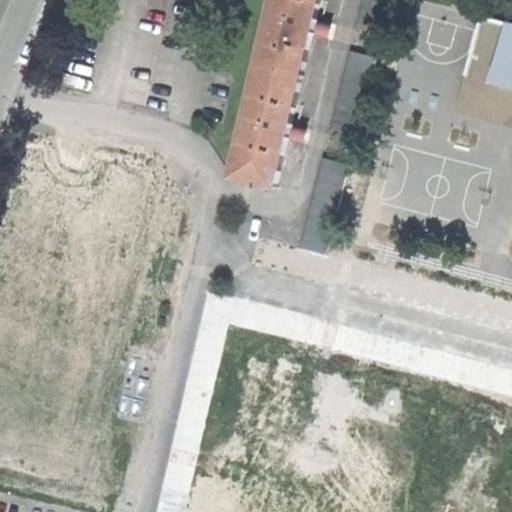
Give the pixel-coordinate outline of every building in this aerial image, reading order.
[(278,0),(236,179),(277,189),(288,140),(304,144),(306,135),(307,129),(292,125),(313,35),(327,39),(329,30),(331,24),(317,21),(321,0),(278,0)] [(363,0),(357,23),(386,30),(393,0),(363,0)] [(459,109),(511,124),(511,15),(487,9),(459,109)] [(351,51),(331,128),(359,135),(379,58),(351,51)] [(160,161),(120,151),(114,175),(109,195),(106,207),(102,227),(88,283),(84,300),(82,311),(78,328),(62,394),(58,414),(75,418),(90,421),(98,423),(122,322),(138,326),(140,319),(142,311),(125,307),(146,218),(162,222),(164,213),(166,206),(150,202),(160,161)] [(323,159),(293,277),(320,284),(322,278),(328,253),(350,166),(323,159)] [(105,194),(109,195),(114,175),(110,174),(105,194)] [(98,226),(102,227),(106,207),(102,206),(98,226)] [(256,268),(282,274),(289,247),(263,241),(256,268)] [(364,243),(361,255),(419,270),(423,258),(364,243)] [(511,329),(511,303),(328,253),(322,278),(511,329)] [(184,511),(232,325),(511,395),(511,368),(210,290),(160,511),(184,511)] [(195,490),(189,511),(511,511),(511,404),(508,421),(462,411),(439,511),(422,511),(379,503),(382,490),(411,497),(433,400),(376,387),(353,390),(322,383),(321,373),(293,367),(282,368),(280,355),(246,347),(215,488),(195,490)] [(70,440),(85,443),(90,421),(75,418),(73,429),(70,440)] [(127,453),(85,443),(70,440),(0,423),(0,466),(42,476),(63,481),(74,483),(95,488),(117,494),(127,453)] [(62,485),(63,481),(42,476),(41,480),(62,485)] [(94,492),(95,488),(74,483),(73,487),(94,492)]
